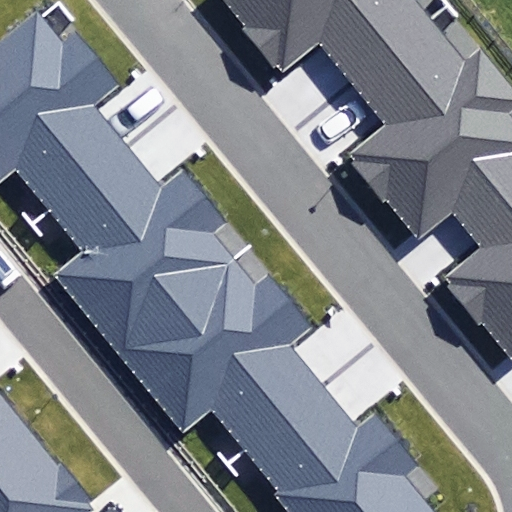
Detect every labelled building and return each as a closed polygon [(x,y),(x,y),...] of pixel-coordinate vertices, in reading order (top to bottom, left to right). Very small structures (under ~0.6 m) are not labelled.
[(319,43),(352,84),(431,20),(415,0),(223,0),(245,27),(242,30),(272,68),(277,64),(283,71),(319,43)] [(62,43),(37,13),(0,43),(0,183),(16,170),(49,212),(128,147),(94,105),(120,85),(76,32),(62,43)] [(418,239),(451,212),(511,163),(511,118),(509,114),(511,111),(511,88),(480,49),(465,61),(431,20),(352,84),(385,125),(350,153),(356,160),(352,163),(383,202),(386,199),(418,239)] [(160,187),(128,147),(49,212),(83,253),(54,276),(119,355),(236,260),(214,234),(226,224),(181,169),(160,187)] [(511,359),(511,163),(451,212),(480,247),(446,276),(452,282),(447,286),(478,325),(482,322),(511,359)] [(256,285),(236,260),(119,355),(183,433),(212,410),(245,450),(324,385),(291,345),(312,328),(268,274),(256,285)] [(358,426),(324,385),(245,450),(280,492),(275,496),(288,511),(434,511),(404,475),(417,465),(374,413),(358,426)] [(0,511),(82,511),(90,506),(0,392),(0,511)]
